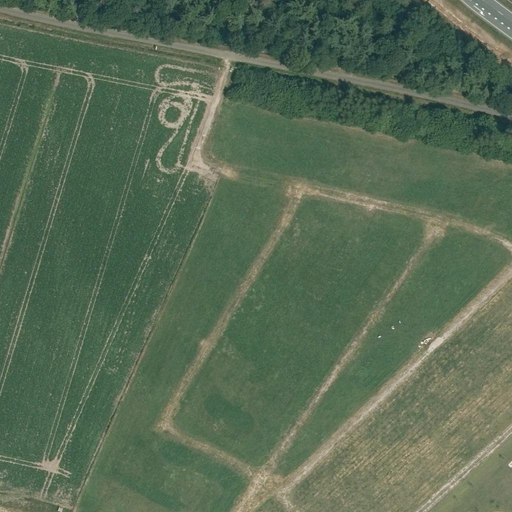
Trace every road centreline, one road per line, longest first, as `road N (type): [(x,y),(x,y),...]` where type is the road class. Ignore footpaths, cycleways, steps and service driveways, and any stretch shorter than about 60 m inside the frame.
road 1 (unclassified): [(0,9),(511,116)]
road 2 (residential): [(298,186),(157,427),(259,480)]
road 3 (residential): [(511,271),(280,496)]
road 4 (residential): [(435,217),(428,239),(259,480)]
road 5 (residential): [(298,186),(435,217)]
road 6 (residential): [(420,511),(511,429)]
